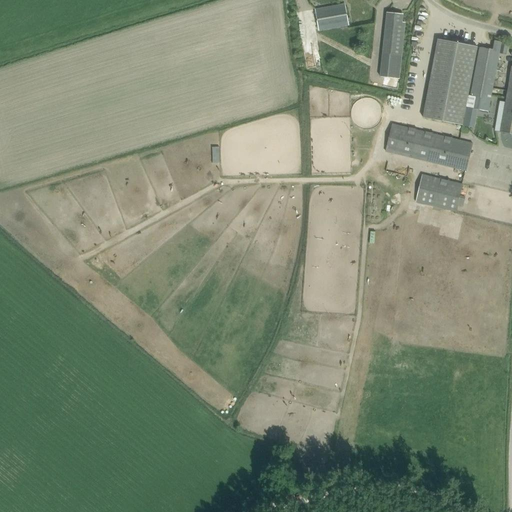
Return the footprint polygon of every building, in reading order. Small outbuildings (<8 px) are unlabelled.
[(319,30),(349,25),(345,4),(315,9),(319,30)] [(383,54),(381,77),(399,79),(405,23),(402,23),(403,15),(388,13),(383,54)] [(302,40),(306,68),(322,66),(318,38),(302,40)] [(438,39),(422,118),(432,120),(463,126),(476,57),(478,57),(469,108),(489,111),(500,51),(504,52),(505,46),(501,45),(500,51),(447,41),(438,39)] [(506,99),(501,132),(511,134),(511,93),(508,92),(506,99)] [(393,124),(386,151),(389,152),(395,154),(456,169),(466,171),(473,144),(396,125),(393,124)] [(422,174),(416,202),(457,212),(458,206),(463,207),(465,197),(461,196),(463,184),(422,174)]
